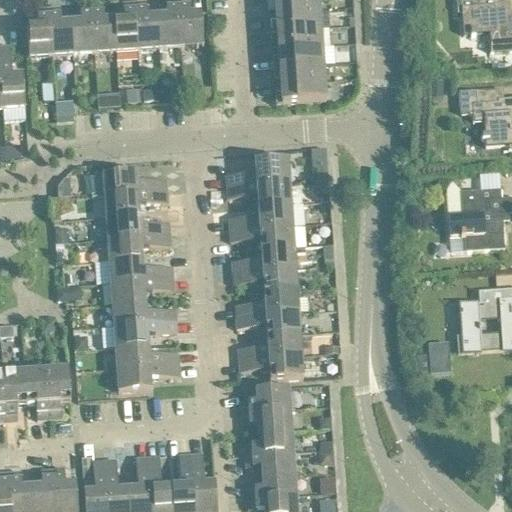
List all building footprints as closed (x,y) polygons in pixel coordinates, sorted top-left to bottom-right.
[(319,14),(317,0),(267,0),(268,11),(275,11),(275,17),(319,14)] [(511,17),(509,18),(507,0),(455,0),(457,15),(461,15),(463,38),(488,36),(489,56),(511,54),(511,17)] [(190,17),(189,2),(177,3),(180,51),(203,50),(200,16),(190,17)] [(159,53),(180,51),(177,3),(165,4),(166,19),(156,20),(159,53)] [(147,20),(146,5),(134,6),(137,54),(159,53),(156,20),(147,20)] [(115,56),(137,54),(134,6),(122,7),(123,22),(113,23),(115,56)] [(103,23),(102,8),(90,9),(94,57),(115,56),(113,23),(103,23)] [(72,59),(94,57),(90,9),(79,10),(80,25),(70,26),(72,59)] [(60,26),(59,11),(48,12),(51,60),(72,59),(70,26),(60,26)] [(28,62),(51,60),(48,12),(36,13),(37,28),(26,29),(28,62)] [(270,36),(320,32),(319,14),(275,17),(275,24),(269,24),(270,36)] [(320,32),(270,36),(271,47),(277,47),(277,53),(321,50),(320,32)] [(11,79),(9,50),(0,50),(0,84),(2,113),(25,111),(22,78),(11,79)] [(321,50),(277,53),(278,60),(272,60),(273,72),(322,68),(322,54),(321,50)] [(324,86),(322,68),(273,72),(273,83),(280,83),(280,89),(324,86)] [(442,84),(430,84),(430,100),(442,100),(442,84)] [(275,109),(325,105),(324,86),(280,89),(281,95),(274,96),(275,109)] [(51,90),(41,90),(42,106),(52,105),(51,90)] [(511,101),(498,102),(498,92),(459,95),(460,117),(471,117),(472,126),(484,125),(486,150),(507,149),(507,154),(511,153),(511,101)] [(73,117),(56,118),(56,126),(73,125),(73,117)] [(311,153),(313,185),(328,184),(328,183),(327,166),(326,160),(326,152),(311,153)] [(255,178),(225,180),(226,192),(289,187),(287,164),(273,166),(272,156),(255,157),(255,167),(254,167),(255,178)] [(511,167),(492,169),(493,185),(511,184),(511,167)] [(136,186),(135,175),(102,178),(103,180),(91,181),(92,201),(104,200),(166,196),(166,184),(136,186)] [(317,196),(328,195),(328,184),(316,185),(317,196)] [(290,208),(289,187),(226,192),(227,203),(257,201),(257,211),(290,208)] [(511,201),(501,202),(500,193),(476,195),(475,187),(462,188),(462,196),(460,196),(462,219),(448,220),(450,256),(504,253),(502,217),(511,216),(511,201)] [(166,196),(104,200),(105,222),(138,219),(137,210),(167,208),(166,196)] [(59,201),(49,202),(50,216),(59,215),(59,201)] [(229,235),(292,230),(290,208),(257,211),(258,221),(228,223),(229,235)] [(139,229),(138,219),(105,222),(107,243),(169,239),(169,227),(139,229)] [(293,252),(292,230),(229,235),(230,247),(259,244),(260,254),(293,252)] [(108,265),(141,263),(141,253),(170,250),(169,239),(107,243),(108,265)] [(232,278),(295,273),(293,252),(260,254),(261,264),(231,266),(232,278)] [(142,273),(141,263),(108,265),(110,287),(172,283),(172,271),(142,273)] [(296,295),(295,273),(232,278),(233,289),(263,287),(263,297),(296,295)] [(111,309),(144,306),(144,296),(173,294),(172,283),(110,287),(111,309)] [(511,352),(511,292),(477,295),(478,308),(454,309),(454,313),(459,313),(461,339),(456,339),(458,356),(511,352)] [(235,322),(298,317),(296,295),(263,297),(264,307),(234,309),(235,322)] [(145,316),(144,306),(111,309),(113,330),(175,326),(175,314),(145,316)] [(299,339),(298,317),(235,322),(236,333),(266,331),(266,341),(299,339)] [(114,352),(147,349),(147,340),(176,337),(175,326),(113,330),(114,352)] [(238,365),(301,360),(299,339),(266,341),(267,351),(237,353),(238,365)] [(148,359),(147,349),(114,352),(116,373),(179,369),(178,357),(148,359)] [(449,376),(448,356),(416,358),(419,376),(430,375),(430,377),(449,376)] [(302,383),(301,360),(238,365),(239,376),(269,374),(269,385),(302,383)] [(117,396),(151,394),(150,383),(179,381),(179,369),(116,373),(117,396)] [(48,423),(60,422),(59,407),(70,406),(67,373),(45,375),(48,423)] [(48,423),(45,375),(23,376),(26,409),(35,409),(36,424),(48,423)] [(5,426),(17,425),(16,410),(26,409),(23,376),(2,378),(5,426)] [(242,417),(290,413),(288,391),(255,393),(256,404),(241,405),(242,417)] [(291,435),(290,413),(242,417),(243,429),(258,427),(258,437),(291,435)] [(245,460),(293,456),(291,435),(258,437),(259,447),(244,448),(245,460)] [(332,455),(320,456),(320,463),(325,467),(333,467),(332,455)] [(294,478),(293,456),(245,460),(246,472),(261,470),(261,480),(294,478)] [(204,487),(202,458),(190,459),(193,511),(216,511),(214,486),(204,487)] [(171,511),(193,511),(190,459),(178,459),(180,489),(170,490),(171,511)] [(128,511),(150,511),(147,461),(135,462),(137,492),(127,493),(128,511)] [(171,511),(170,490),(160,490),(158,461),(147,461),(150,511),(171,511)] [(117,493),(115,464),(104,465),(107,511),(128,511),(127,493),(117,493)] [(84,511),(107,511),(104,465),(92,465),(94,495),(83,496),(84,511)] [(64,488),(63,473),(52,474),(54,511),(76,511),(75,487),(64,488)] [(32,511),(54,511),(52,474),(40,475),(41,489),(31,490),(32,511)] [(21,491),(20,476),(8,477),(10,511),(32,511),(31,490),(21,491)] [(0,511),(10,511),(8,477),(0,477),(0,511)] [(248,503),(296,500),(294,478),(261,480),(262,490),(247,491),(248,503)] [(296,511),(296,500),(248,503),(248,511),(296,511)]
